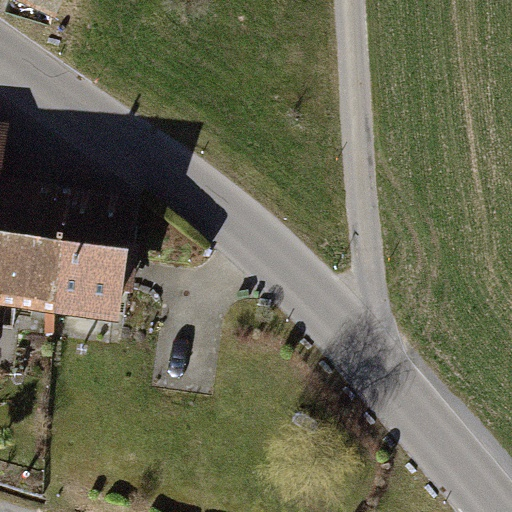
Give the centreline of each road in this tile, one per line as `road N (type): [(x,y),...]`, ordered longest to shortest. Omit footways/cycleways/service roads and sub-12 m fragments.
road 1 (tertiary): [(368,355),(257,245),(111,129),(0,54)]
road 2 (unclassified): [(352,0),(371,281),(368,355)]
road 3 (tertiary): [(502,511),(368,355)]
